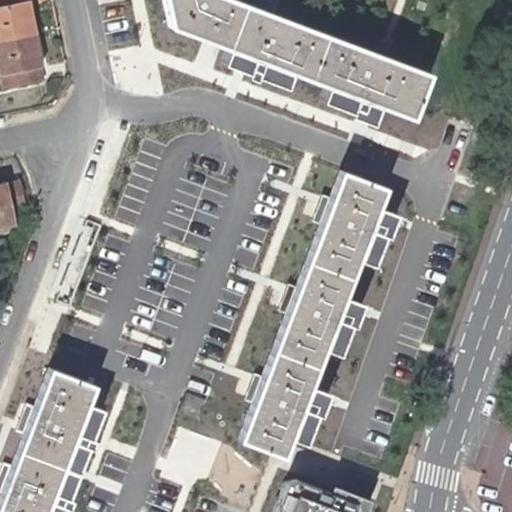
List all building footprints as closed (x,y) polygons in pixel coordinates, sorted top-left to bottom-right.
[(0,0),(0,38),(26,34),(23,20),(28,19),(24,0),(0,0)] [(163,0),(168,21),(226,43),(243,50),(345,88),(362,94),(410,113),(428,68),(246,0),(163,0)] [(26,34),(0,38),(0,75),(2,86),(40,79),(33,46),(27,46),(26,34)] [(243,50),(226,43),(222,50),(240,57),(243,50)] [(358,102),(362,94),(345,88),(341,96),(358,102)] [(282,455),(383,187),(339,168),(237,437),(282,455)] [(0,223),(13,221),(11,207),(24,204),(19,181),(0,184),(0,223)] [(42,511),(91,383),(47,366),(32,405),(28,418),(5,477),(0,490),(0,511),(42,511)] [(186,391),(180,410),(197,416),(203,397),(186,391)] [(28,418),(32,405),(27,403),(21,416),(28,418)] [(343,511),(346,503),(283,480),(271,511),(343,511)]
